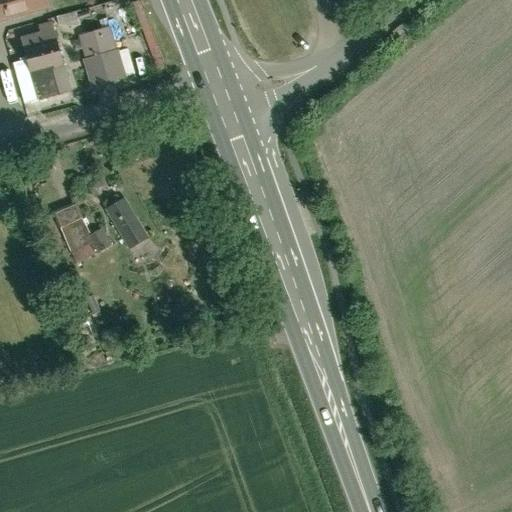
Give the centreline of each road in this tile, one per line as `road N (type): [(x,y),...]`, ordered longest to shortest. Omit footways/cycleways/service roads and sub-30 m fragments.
road 1 (primary): [(231,110),(371,511)]
road 2 (residential): [(222,85),(0,145)]
road 3 (unclassified): [(419,0),(336,60),(231,110)]
